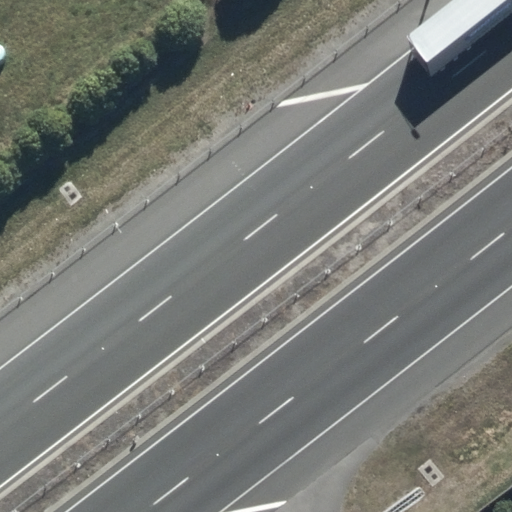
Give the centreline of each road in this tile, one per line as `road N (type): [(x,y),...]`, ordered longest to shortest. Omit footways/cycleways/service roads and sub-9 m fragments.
road 1 (trunk): [(0,427),(511,28)]
road 2 (trunk): [(511,223),(142,511)]
